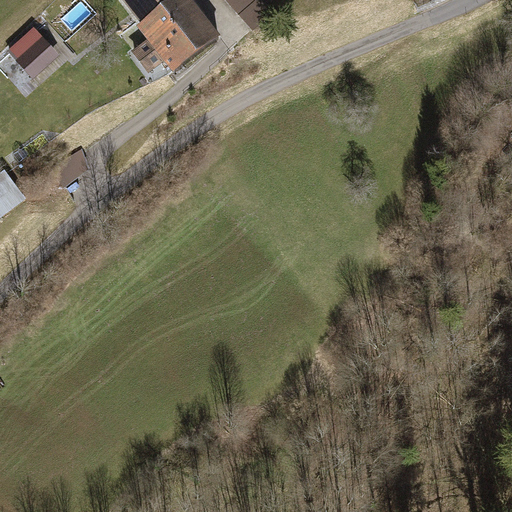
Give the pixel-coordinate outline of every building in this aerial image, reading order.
[(188,0),(124,0),(121,3),(141,26),(136,30),(148,45),(133,58),(149,78),(165,65),(175,78),(221,40),(188,0)] [(223,0),(246,26),(262,12),(251,0),(223,0)] [(59,61),(35,30),(9,51),(34,82),(59,61)] [(90,172),(78,154),(50,172),(62,190),(90,172)] [(7,174),(0,178),(0,219),(26,203),(7,174)]
